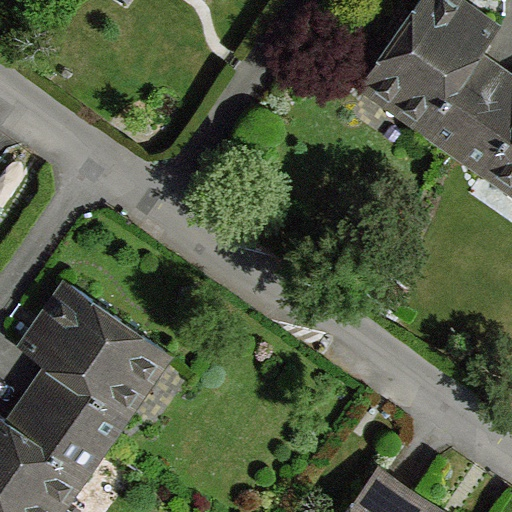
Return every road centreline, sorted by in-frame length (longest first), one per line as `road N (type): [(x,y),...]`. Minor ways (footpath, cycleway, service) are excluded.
road 1 (residential): [(0,91),(511,450)]
road 2 (unknown): [(162,205),(0,350)]
